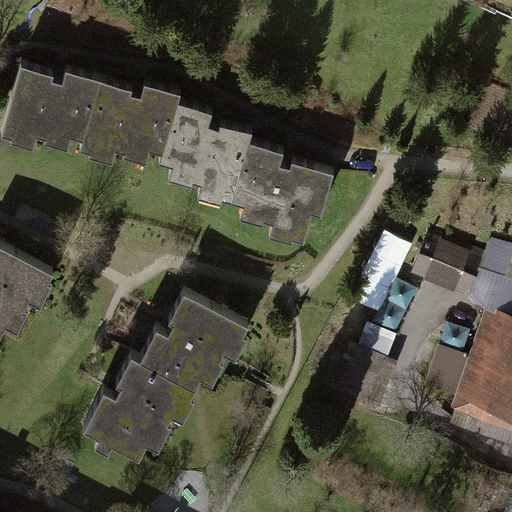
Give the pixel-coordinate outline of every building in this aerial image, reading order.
[(511,0),(479,0),(480,0),(494,0),(498,1),(495,7),(511,15),(511,0)] [(57,126),(81,132),(97,72),(65,64),(62,75),(51,72),(52,67),(20,58),(2,128),(21,133),(23,125),(55,133),(57,126)] [(132,82),(97,72),(81,132),(78,142),(100,148),(102,139),(133,148),(136,140),(162,147),(175,96),(178,86),(145,77),(142,90),(131,87),(132,82)] [(508,92),(481,80),(464,121),(491,133),(508,92)] [(210,105),(175,96),(162,147),(159,156),(185,163),(182,173),(214,181),(211,190),(233,196),(249,135),(252,125),(219,116),(218,121),(207,118),(210,105)] [(283,144),(249,135),(233,196),(256,202),(253,211),(285,220),(283,229),(304,235),(311,207),(320,209),(332,165),(291,154),(290,160),(280,157),(283,144)] [(426,232),(413,268),(470,288),(485,304),(451,402),(468,408),(464,420),(511,436),(511,243),(491,242),(484,251),(426,232)] [(0,328),(0,329),(12,307),(20,311),(35,283),(41,286),(51,268),(0,241),(0,328)] [(156,322),(140,352),(196,381),(207,359),(216,363),(231,335),(237,338),(246,320),(183,287),(168,314),(173,317),(170,322),(167,328),(156,322)] [(451,319),(444,339),(464,347),(472,327),(451,319)] [(389,356),(353,342),(336,384),(372,399),(389,356)] [(185,401),(196,381),(140,352),(132,348),(117,376),(123,379),(121,383),(118,388),(103,380),(83,419),(138,449),(153,420),(161,424),(175,396),(185,401)]
